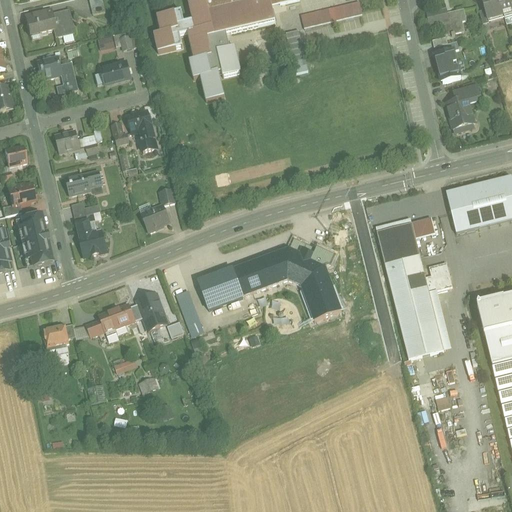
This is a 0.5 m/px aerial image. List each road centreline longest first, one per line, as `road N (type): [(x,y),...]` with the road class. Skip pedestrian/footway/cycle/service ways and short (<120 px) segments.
road 1 (secondary): [(74,289),(266,215),(441,171)]
road 2 (residential): [(405,4),(441,171)]
road 3 (residential): [(74,289),(33,124)]
road 4 (residential): [(33,124),(4,0)]
